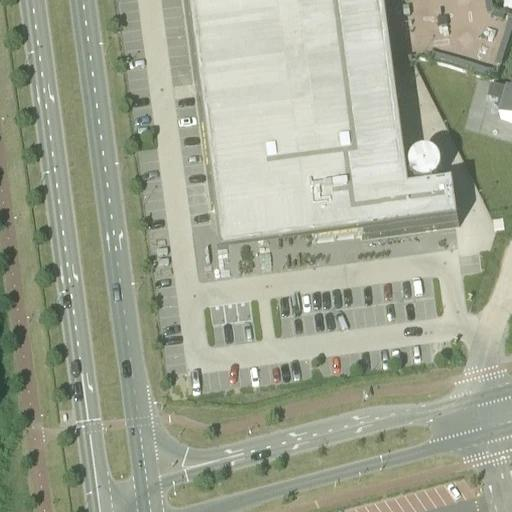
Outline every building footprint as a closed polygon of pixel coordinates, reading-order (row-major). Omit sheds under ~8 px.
[(189,0),(194,36),(196,36),(204,100),(278,90),(299,246),(458,224),(453,187),(410,193),(382,0),(189,0)] [(495,0),(498,10),(511,12),(511,1),(503,0),(495,0)] [(500,116),(499,119),(511,122),(511,94),(507,93),(510,82),(495,78),(488,103),(498,106),(496,114),(500,116)] [(511,138),(511,124),(507,123),(503,135),(511,138)] [(427,236),(428,248),(459,246),(458,234),(427,236)]
